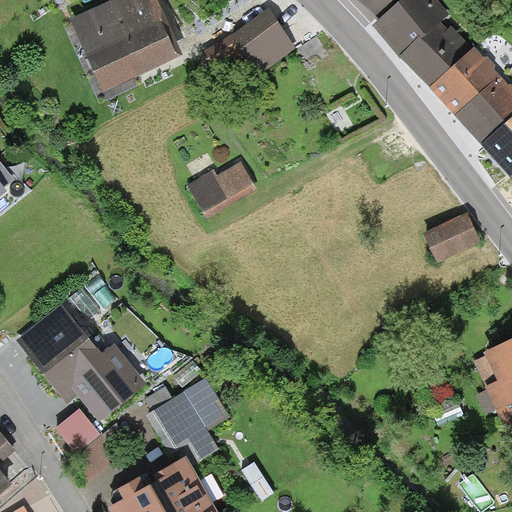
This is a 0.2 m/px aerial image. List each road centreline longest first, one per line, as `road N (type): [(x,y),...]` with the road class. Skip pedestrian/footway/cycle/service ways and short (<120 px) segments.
road 1 (tertiary): [(320,0),(423,112),(511,236)]
road 2 (residential): [(0,387),(75,511)]
